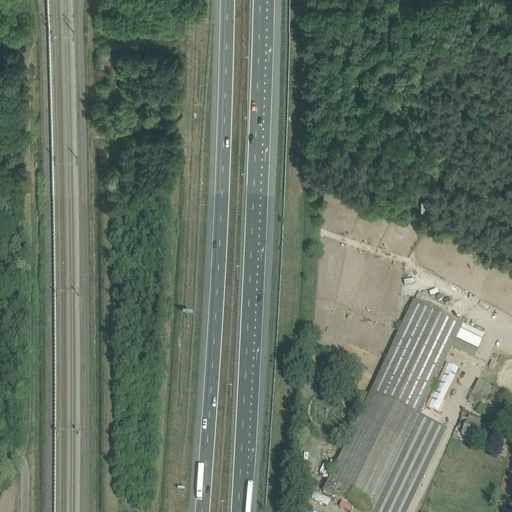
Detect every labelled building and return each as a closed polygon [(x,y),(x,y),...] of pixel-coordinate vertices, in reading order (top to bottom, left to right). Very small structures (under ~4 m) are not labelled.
[(424,204),(425,212),(434,212),(433,203),(424,204)] [(362,411),(323,493),(363,511),(406,511),(447,428),(420,415),(424,406),(445,363),(448,355),(452,348),(474,358),(478,351),(456,340),(456,339),(478,349),(484,335),(463,325),(446,317),(414,301),(414,302),(369,395),(363,393),(361,392),(354,407),(356,408),(362,411)] [(472,321),(470,326),(486,333),(488,328),(472,321)] [(443,416),(461,370),(449,365),(431,412),(443,416)] [(464,390),(470,376),(466,374),(459,388),(464,390)] [(468,402),(475,405),(481,392),(490,396),(493,388),(485,384),(478,381),(468,402)] [(479,427),(467,423),(468,420),(462,418),(458,428),(463,430),(462,435),(474,440),(479,427)]
